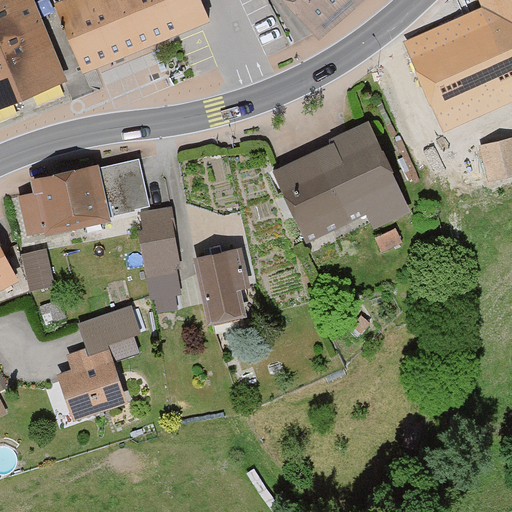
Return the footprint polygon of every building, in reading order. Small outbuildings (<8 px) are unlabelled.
[(0,0),(0,107),(68,80),(34,0),(0,0)] [(201,23),(190,0),(64,0),(51,5),(79,73),(201,23)] [(278,0),(312,39),(356,0),(278,0)] [(511,101),(511,0),(477,0),(483,12),(410,43),(448,129),(511,101)] [(405,213),(362,123),(325,141),(327,144),(269,172),(304,244),(360,217),(367,231),(405,213)] [(511,144),(511,145),(510,139),(475,146),(482,181),(511,174),(511,144)] [(144,211),(134,162),(94,171),(93,167),(25,181),(28,195),(14,198),(22,236),(39,232),(40,238),(106,225),(104,219),(144,211)] [(178,269),(169,209),(139,214),(142,230),(135,231),(142,274),(178,269)] [(396,242),(392,232),(371,240),(376,250),(396,242)] [(50,287),(42,251),(18,257),(25,292),(50,287)] [(253,289),(244,251),(197,262),(211,322),(247,314),(242,291),(253,289)] [(0,283),(9,280),(0,262),(0,283)] [(177,272),(147,277),(151,299),(156,298),(158,313),(178,309),(176,295),(181,294),(177,272)] [(77,325),(86,350),(106,343),(113,363),(139,353),(133,334),(139,332),(131,307),(77,325)] [(113,363),(106,343),(86,350),(68,356),(73,371),(57,376),(72,421),(126,403),(113,363)] [(423,428),(408,424),(401,447),(417,451),(423,428)]
